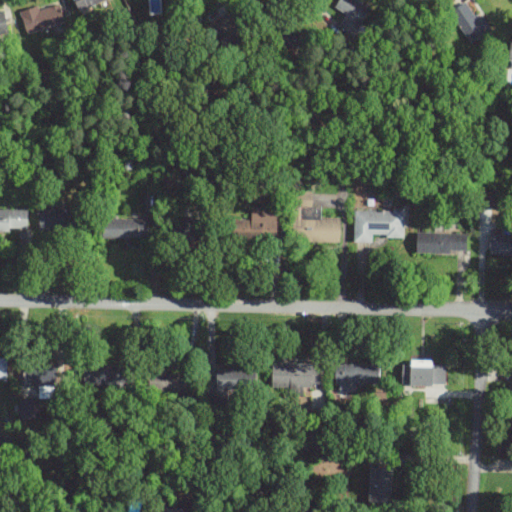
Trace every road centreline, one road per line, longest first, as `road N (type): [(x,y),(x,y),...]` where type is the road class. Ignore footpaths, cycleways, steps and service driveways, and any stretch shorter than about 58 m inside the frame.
road 1 (residential): [(0,301),(511,314)]
road 2 (residential): [(471,511),(481,314)]
